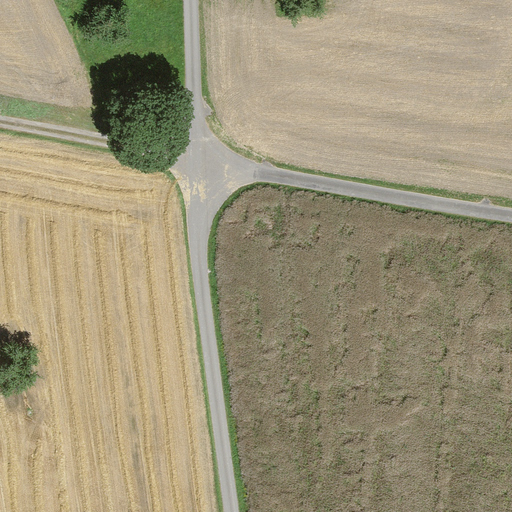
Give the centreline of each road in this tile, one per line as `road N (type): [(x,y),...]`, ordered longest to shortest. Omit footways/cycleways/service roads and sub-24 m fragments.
road 1 (residential): [(230,511),(194,246),(196,161)]
road 2 (residential): [(196,161),(511,214)]
road 3 (track): [(0,122),(196,161)]
road 4 (residential): [(196,161),(189,0)]
